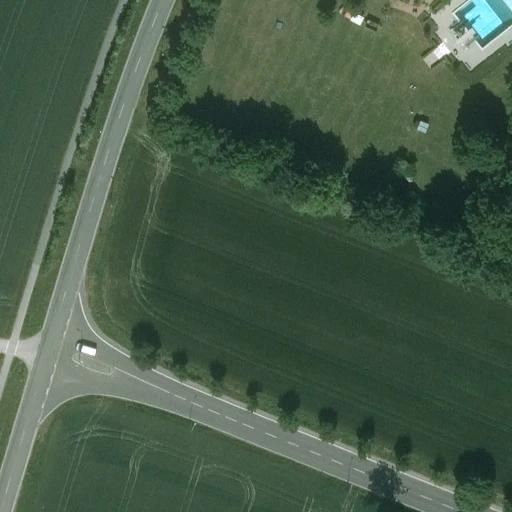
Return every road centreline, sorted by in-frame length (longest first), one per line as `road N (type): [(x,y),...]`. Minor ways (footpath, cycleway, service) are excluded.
road 1 (unclassified): [(48,348),(456,511)]
road 2 (tertiary): [(48,348),(125,98),(164,0)]
road 3 (tertiary): [(0,511),(48,348)]
